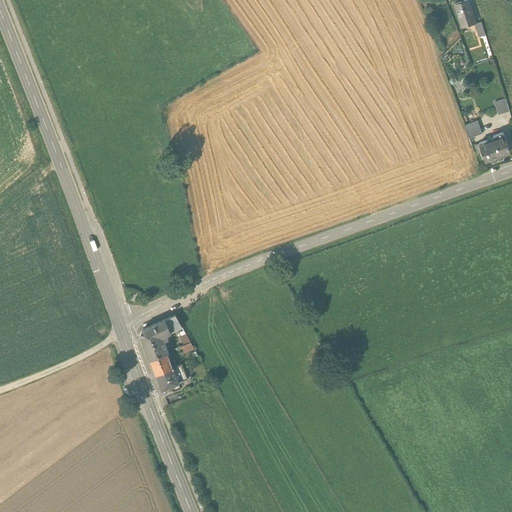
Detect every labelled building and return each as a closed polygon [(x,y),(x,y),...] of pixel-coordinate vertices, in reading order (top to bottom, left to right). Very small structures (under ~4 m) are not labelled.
[(467,0),(454,4),(461,25),(474,21),(467,0)] [(481,23),(475,25),(478,37),(485,35),(481,23)] [(506,99),(494,103),(498,115),(509,111),(506,99)] [(477,121),(464,126),(468,139),(482,134),(477,121)] [(503,133),(493,136),(494,139),(487,141),(475,145),(478,154),(482,152),(485,161),(510,153),(503,133)] [(175,315),(142,330),(140,334),(140,335),(150,359),(166,353),(168,352),(164,341),(169,338),(168,334),(170,332),(169,329),(180,324),(175,315)] [(180,324),(169,329),(170,332),(182,327),(180,324)] [(186,335),(180,338),(184,345),(190,343),(186,335)] [(184,345),(182,346),(184,352),(193,348),(190,343),(184,345)] [(166,353),(150,359),(156,374),(172,367),(166,353)] [(172,367),(156,374),(162,390),(188,379),(181,364),(172,367)]
